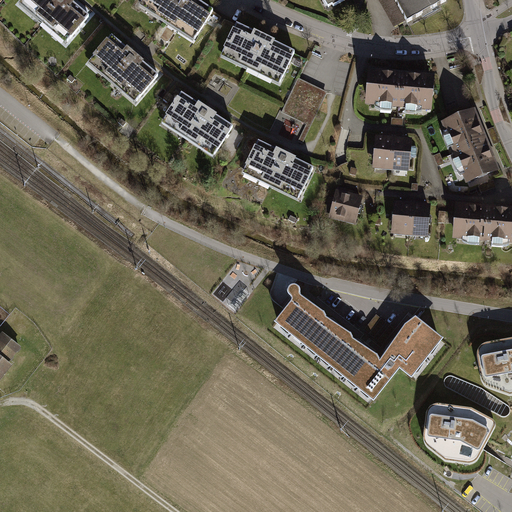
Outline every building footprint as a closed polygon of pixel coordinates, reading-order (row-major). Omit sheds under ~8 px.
[(86,19),(61,0),(21,0),(16,6),(65,45),(86,19)] [(209,15),(186,0),(137,0),(134,5),(190,42),(209,15)] [(346,0),(319,0),(327,12),(346,0)] [(393,0),(409,29),(447,5),(446,0),(393,0)] [(290,55),(231,27),(215,60),(274,88),(290,55)] [(158,81),(109,43),(90,68),(139,106),(158,81)] [(433,77),(365,72),(362,110),(430,114),(433,77)] [(306,143),(328,89),(299,77),(284,113),(304,121),(300,131),(296,129),(293,137),(306,143)] [(227,129),(176,97),(158,125),(209,158),(227,129)] [(472,108),(437,122),(462,186),(497,173),(472,108)] [(389,138),(371,137),(370,169),(387,170),(389,138)] [(406,139),(389,138),(387,170),(405,171),(406,139)] [(307,170),(252,146),(239,176),(294,200),(307,170)] [(354,223),(360,198),(333,192),(328,217),(354,223)] [(408,202),(392,201),(389,234),(405,235),(408,202)] [(408,202),(405,235),(423,236),(426,204),(408,202)] [(511,208),(452,204),(448,240),(511,245),(511,208)] [(292,306),(290,310),(273,329),(374,409),(400,376),(412,385),(443,345),(416,324),(405,332),(397,343),(387,353),(380,368),(377,362),(353,346),(351,341),(326,325),(324,320),(302,304),(300,302),(300,299),(300,297),(297,293),(293,292),(290,294),(288,297),(288,300),(290,303),(292,306)] [(0,380),(13,365),(9,362),(21,347),(2,332),(0,334),(0,380)] [(477,359),(482,381),(485,387),(490,390),(510,397),(511,396),(511,341),(486,347),(480,352),(477,359)] [(492,423),(472,412),(439,408),(432,409),(428,415),(424,441),(425,447),(429,450),(446,464),(468,467),(474,465),(479,461),(495,430),(495,425),(492,423)]
